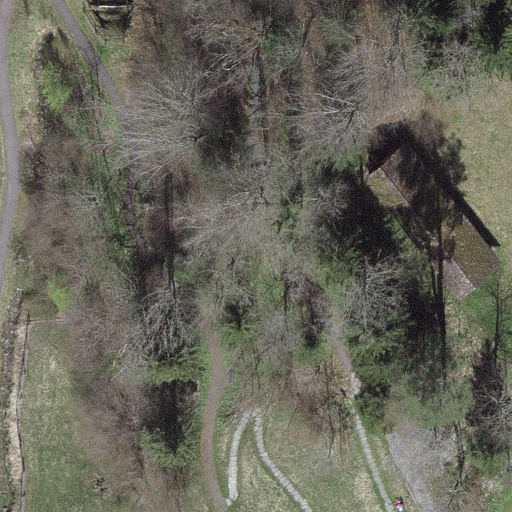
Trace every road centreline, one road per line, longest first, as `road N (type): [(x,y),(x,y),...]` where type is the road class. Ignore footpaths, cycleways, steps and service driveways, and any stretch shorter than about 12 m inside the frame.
road 1 (unknown): [(310,511),(271,464),(262,416),(232,419),(216,503),(203,439),(221,331),(146,263),(127,220),(135,143),(55,0)]
road 2 (unknown): [(0,280),(10,225),(11,0)]
road 3 (unknown): [(368,384),(352,419),(388,511)]
